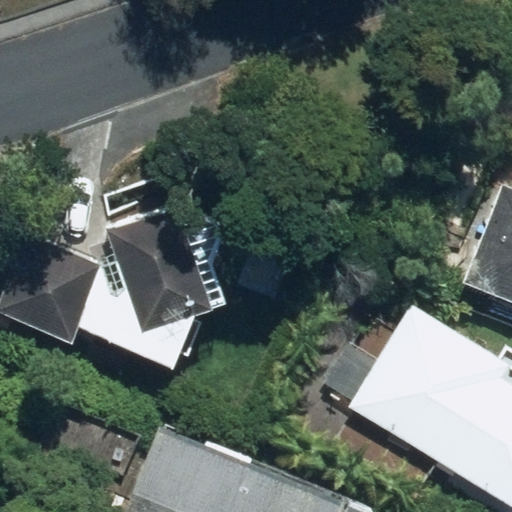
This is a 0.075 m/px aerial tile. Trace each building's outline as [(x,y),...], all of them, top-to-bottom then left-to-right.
[(511,173),(500,168),(460,264),(511,285),(511,173)] [(0,304),(79,333),(110,248),(21,216),(0,272),(0,304)] [(110,248),(79,333),(177,368),(208,283),(110,248)] [(511,357),(413,290),(372,351),(350,336),(323,376),(511,504),(511,357)] [(408,511),(410,508),(153,404),(109,511),(408,511)]
